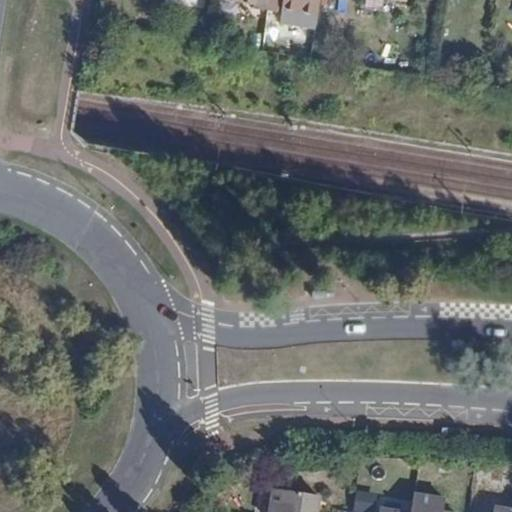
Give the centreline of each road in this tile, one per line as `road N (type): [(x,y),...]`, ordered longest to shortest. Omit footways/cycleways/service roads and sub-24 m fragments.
road 1 (secondary): [(511,323),(377,320),(245,329),(145,305)]
road 2 (secondary): [(153,436),(197,408),(241,396),(511,404)]
road 3 (secondary): [(145,305),(93,234),(43,203),(1,190)]
road 4 (secondary): [(153,436),(161,379),(145,305)]
